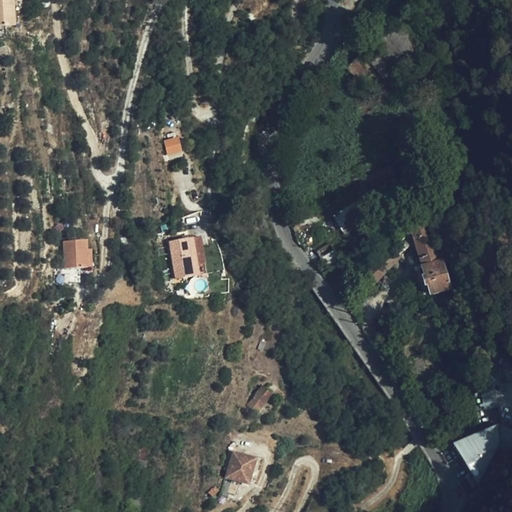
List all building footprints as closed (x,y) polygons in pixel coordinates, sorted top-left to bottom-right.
[(0,0),(0,24),(14,24),(12,0),(0,0)] [(419,53),(416,49),(407,38),(396,24),(377,40),(384,49),(370,60),(364,54),(347,68),(351,73),(373,99),(377,96),(373,91),(380,86),(385,91),(405,74),(400,69),(419,53)] [(407,38),(416,49),(419,53),(400,69),(405,74),(430,54),(423,47),(411,35),(407,38)] [(373,91),(377,96),(378,97),(385,91),(380,86),(373,91)] [(179,136),(167,140),(170,152),(182,148),(179,136)] [(182,148),(170,152),(172,157),(184,154),(182,148)] [(386,183),(378,170),(325,202),(344,234),(357,226),(355,222),(360,219),(363,225),(371,220),(368,214),(380,207),(383,211),(398,202),(394,197),(393,198),(384,184),(386,183)] [(421,268),(430,295),(449,288),(441,262),(438,263),(423,221),(421,223),(420,221),(413,226),(415,229),(410,232),(422,267),(421,268)] [(209,234),(201,235),(205,262),(198,263),(200,272),(216,270),(209,234)] [(205,262),(201,235),(171,240),(177,276),(200,272),(198,263),(205,262)] [(54,265),(78,266),(78,252),(78,238),(55,238),(54,265)] [(366,275),(342,303),(351,312),(373,284),(400,257),(399,256),(409,246),(405,242),(402,244),(400,242),(373,267),(371,265),(364,272),(366,275)] [(499,319),(497,309),(483,312),(485,321),(499,319)] [(495,382),(477,385),(480,410),(499,407),(495,382)] [(258,413),(273,393),(264,386),(249,406),(258,413)] [(452,446),(453,447),(468,470),(479,485),(503,444),(496,427),(452,446)] [(136,458),(148,460),(151,443),(139,441),(136,458)] [(249,484),(256,459),(235,452),(228,478),(249,484)] [(139,509),(148,460),(136,458),(126,507),(139,509)] [(215,497),(221,491),(217,487),(211,493),(215,497)]
